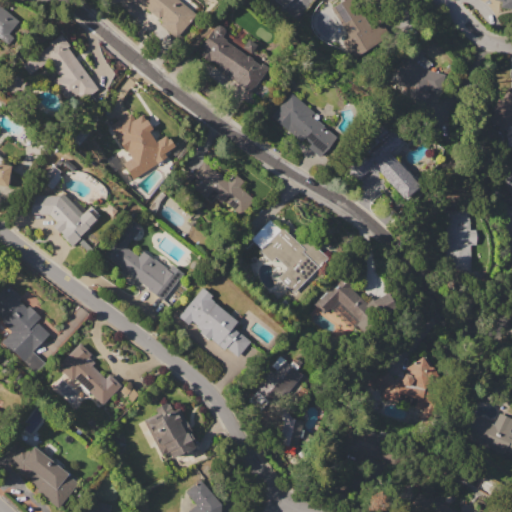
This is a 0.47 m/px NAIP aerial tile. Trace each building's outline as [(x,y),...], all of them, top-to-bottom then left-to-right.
[(130,0),(177,0),(195,15),(174,39),(161,27),(162,24),(144,8),(142,11),(130,0)] [(272,0),(282,8),(288,0),(272,0)] [(389,37),(381,22),(368,28),(353,0),(342,0),(331,6),(345,34),(341,36),(351,56),(389,37)] [(511,0),(511,9),(500,7),(502,1),(497,0),(511,0)] [(0,6),(17,22),(8,33),(12,37),(6,44),(0,38),(0,6)] [(197,51),(212,29),(213,30),(216,26),(219,26),(223,29),(224,32),(223,35),(222,37),(225,40),(225,41),(246,57),(247,56),(250,57),(251,59),(252,60),(260,66),(261,64),(263,65),(265,66),(266,68),(251,89),(197,51)] [(24,64),(50,45),(48,43),(60,34),(69,45),(66,47),(97,89),(84,98),(82,95),(79,97),(76,92),(67,99),(53,80),(59,76),(47,61),(30,73),(24,64)] [(427,69),(429,62),(411,47),(389,72),(387,79),(414,102),(420,104),(428,95),(429,90),(438,92),(443,74),(427,69)] [(491,118),(495,111),(492,110),(499,99),(502,100),(509,87),(511,88),(511,120),(508,128),(491,118)] [(271,116),(291,93),(312,111),(309,115),(335,137),(319,156),(308,147),(310,144),(304,138),(302,142),(271,116)] [(108,126),(126,114),(153,155),(131,169),(114,143),(111,145),(107,138),(113,133),(108,126)] [(346,165),(365,148),(360,143),(383,123),(401,143),(390,154),(418,185),(403,198),(373,166),(359,179),(346,165)] [(0,158),(5,163),(3,164),(10,165),(6,187),(0,185),(0,158)] [(192,175),(203,162),(216,172),(217,171),(227,180),(233,173),(243,181),(238,187),(252,199),(244,210),(227,196),(221,203),(215,198),(211,203),(192,187),(198,180),(192,175)] [(30,213),(30,195),(59,196),(62,192),(82,213),(86,209),(95,219),(85,229),(78,236),(79,237),(70,246),(51,226),(55,222),(47,214),(30,213)] [(448,210),(469,210),(470,230),(474,230),(475,244),(470,244),(470,269),(449,270),(448,210)] [(104,254),(130,220),(140,227),(125,246),(138,256),(143,250),(168,270),(171,265),(182,274),(162,300),(148,289),(149,288),(104,254)] [(259,250),(261,248),(251,238),(269,220),(279,230),(281,227),(299,245),(306,238),(326,257),(293,291),(278,277),(287,268),(275,257),(271,261),(259,250)] [(315,303),(318,300),(317,298),(325,289),(327,291),(347,271),(357,281),(350,288),(365,303),(387,292),(394,306),(360,323),(337,301),(325,313),(315,303)] [(0,317),(0,290),(6,284),(20,298),(18,300),(26,308),(28,306),(40,317),(35,322),(36,323),(37,322),(48,333),(31,351),(43,362),(34,372),(12,352),(11,353),(0,342),(11,331),(2,322),(4,321),(0,317)] [(178,316),(202,288),(211,296),(208,299),(236,321),(232,327),(249,342),(237,357),(225,347),(223,350),(209,338),(208,340),(199,332),(200,331),(195,327),(197,325),(191,321),(188,324),(178,316)] [(56,366),(79,343),(90,354),(88,357),(94,362),(91,365),(105,378),(110,373),(122,384),(101,405),(73,378),(71,381),(56,366)] [(367,378),(381,365),(394,378),(398,377),(400,378),(404,373),(406,367),(423,356),(430,367),(426,389),(428,394),(429,400),(435,404),(436,410),(433,415),(430,416),(424,414),(420,409),(387,399),(386,400),(384,400),(381,398),(381,395),(382,391),(367,378)] [(255,389),(270,371),(273,373),(275,370),(271,367),(279,357),(301,375),(276,406),(255,389)] [(143,420),(155,413),(153,409),(167,402),(172,411),(173,410),(174,414),(176,413),(177,417),(182,415),(189,429),(186,431),(187,434),(189,433),(193,442),(193,445),(192,448),(171,458),(167,451),(160,455),(143,420)] [(466,436),(474,416),(494,425),(499,414),(511,420),(511,425),(509,432),(511,433),(511,456),(499,451),(498,452),(490,448),(491,447),(466,436)] [(296,447),(301,419),(283,416),(277,443),(296,447)] [(342,447),(386,463),(394,442),(350,426),(342,447)] [(8,462),(23,443),(30,449),(32,446),(66,474),(76,483),(58,506),(28,482),(30,479),(8,462)] [(188,511),(195,505),(185,492),(199,480),(220,504),(218,511),(188,511)] [(109,506),(107,511),(84,511),(86,502),(109,506)] [(433,511),(439,502),(456,511),(433,511)]
